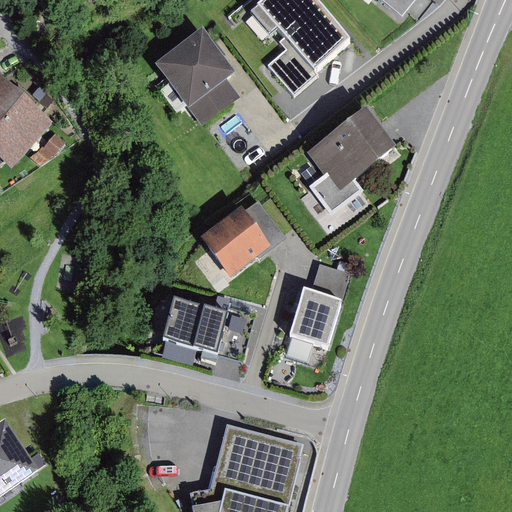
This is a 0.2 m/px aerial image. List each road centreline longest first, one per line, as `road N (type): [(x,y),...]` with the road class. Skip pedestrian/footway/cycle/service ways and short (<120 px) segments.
road 1 (tertiary): [(506,0),(385,309),(348,434)]
road 2 (residential): [(0,393),(37,381),(126,374),(348,434)]
road 3 (residential): [(281,139),(456,0)]
